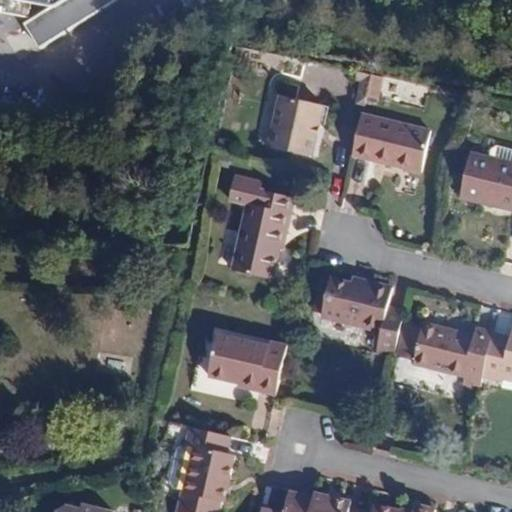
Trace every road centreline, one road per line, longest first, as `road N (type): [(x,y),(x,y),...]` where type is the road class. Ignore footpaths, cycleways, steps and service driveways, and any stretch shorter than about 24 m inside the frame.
road 1 (residential): [(357,476),(511,509)]
road 2 (residential): [(369,256),(511,293)]
